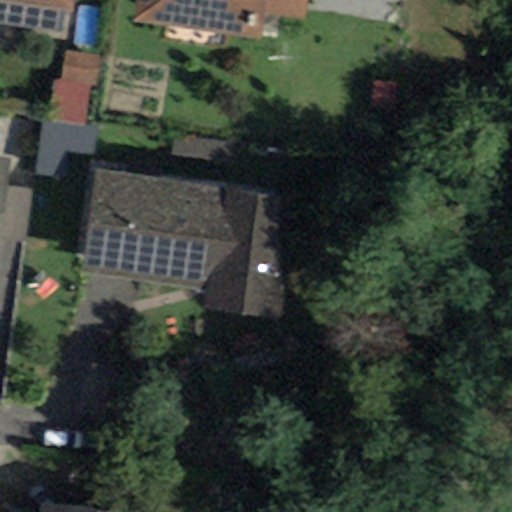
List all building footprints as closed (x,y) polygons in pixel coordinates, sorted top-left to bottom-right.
[(6,0),(75,10),(76,0),(6,0)] [(136,0),(134,16),(258,33),(261,11),(305,17),(307,0),(136,0)] [(98,117),(102,54),(69,51),(65,115),(98,117)] [(0,233),(11,155),(0,153),(0,233)] [(281,192),(95,162),(82,262),(216,280),(214,301),(284,311),(275,229),(281,192)] [(146,511),(43,496),(40,511),(146,511)]
